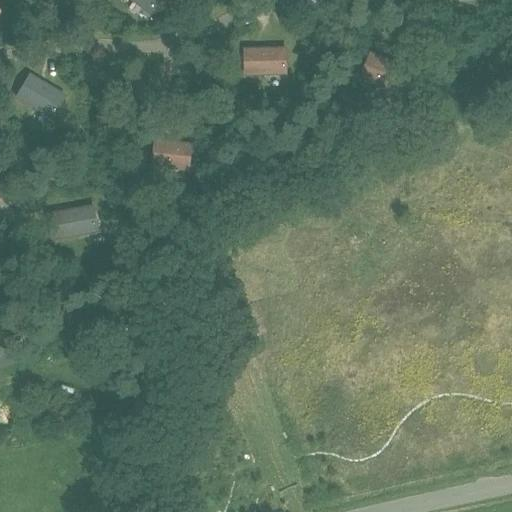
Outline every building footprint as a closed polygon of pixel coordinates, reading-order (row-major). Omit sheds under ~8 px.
[(161,0),(132,0),(150,14),(161,0)] [(286,75),(286,49),(246,50),(246,75),(286,75)] [(372,54),(363,77),(395,91),(405,67),(372,54)] [(64,96),(30,76),(16,98),(51,118),(64,96)] [(155,166),(189,170),(192,146),(157,142),(155,166)] [(49,215),(54,238),(98,230),(94,207),(49,215)] [(36,395),(54,388),(50,377),(32,384),(36,395)] [(0,435),(27,423),(22,412),(0,422),(0,435)]
